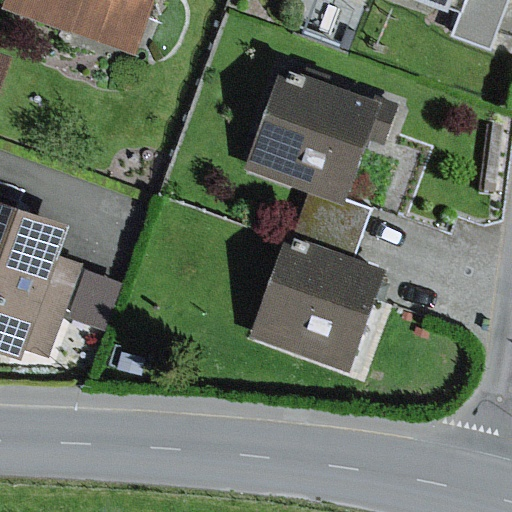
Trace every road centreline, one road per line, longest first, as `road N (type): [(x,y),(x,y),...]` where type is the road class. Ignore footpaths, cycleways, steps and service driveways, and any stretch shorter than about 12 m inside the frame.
road 1 (primary): [(488,496),(348,468),(0,441)]
road 2 (residential): [(488,496),(511,337)]
